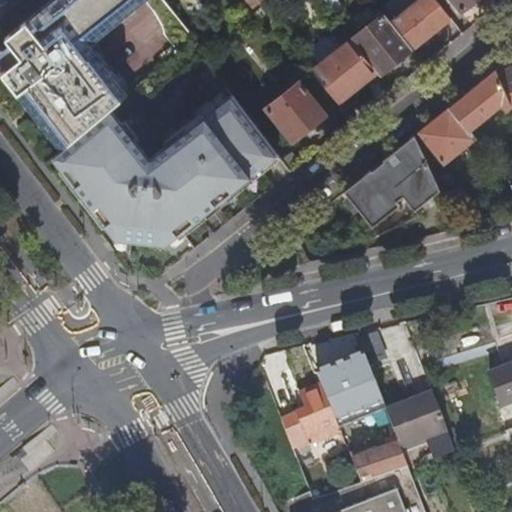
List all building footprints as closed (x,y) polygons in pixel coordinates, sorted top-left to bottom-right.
[(2,72),(61,149),(111,107),(129,93),(92,43),(147,0),(53,0),(7,37),(11,42),(17,49),(14,63),(8,68),(2,72)] [(416,43),(451,15),(438,0),(418,0),(419,0),(411,6),(408,2),(404,6),(406,10),(396,18),(416,43)] [(454,0),(462,10),(474,0),(454,0)] [(381,73),(413,48),(385,13),(353,38),(378,69),(381,73)] [(315,69),(340,101),(378,69),(353,38),(315,69)] [(0,61),(3,62),(8,68),(14,63),(17,49),(11,42),(5,46),(2,46),(0,55),(0,61)] [(425,63),(430,60),(425,54),(421,58),(425,63)] [(500,77),(511,104),(511,68),(502,73),(503,76),(500,77)] [(433,120),(419,131),(444,164),(477,138),(471,129),(502,104),(507,110),(511,106),(511,104),(500,77),(497,69),(433,120)] [(293,141),(327,114),(300,80),(266,107),(293,141)] [(153,157),(111,107),(61,149),(45,162),(113,251),(204,242),(218,230),(198,205),(232,180),(237,186),(280,153),(236,95),(153,157)] [(371,171),(343,193),(372,229),(400,206),(397,203),(403,197),(415,213),(440,192),(434,179),(414,136),(382,161),(387,167),(376,177),(371,171)] [(375,167),(371,171),(376,177),(387,167),(382,161),(375,167)] [(434,179),(440,192),(447,208),(464,204),(450,172),(434,179)] [(488,325),(418,351),(427,374),(496,347),(494,341),(488,325)] [(511,334),(494,341),(496,347),(505,370),(511,367),(511,334)] [(511,404),(511,367),(505,370),(490,376),(503,408),(511,404)] [(307,409),(282,419),(293,445),(308,440),(310,444),(342,431),(336,416),(323,384),(300,392),(307,409)] [(387,410),(393,426),(400,445),(402,449),(449,432),(434,393),(387,410)] [(387,410),(382,397),(373,400),(385,429),(393,426),(387,410)] [(343,413),(336,416),(342,431),(349,451),(357,448),(343,413)] [(402,449),(400,445),(353,460),(362,483),(409,468),(402,449)] [(314,499),(312,495),(278,510),(279,511),(426,511),(409,468),(362,483),(314,499)]
